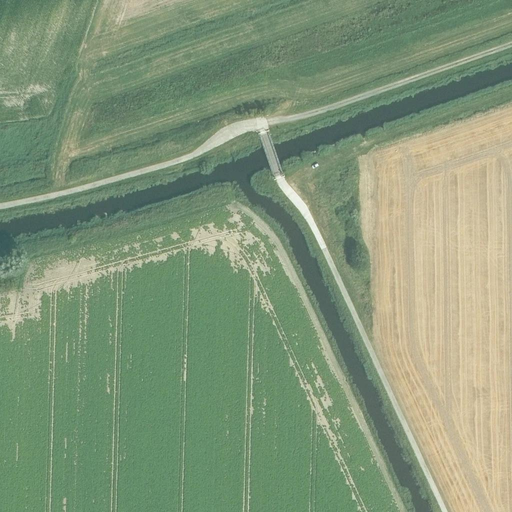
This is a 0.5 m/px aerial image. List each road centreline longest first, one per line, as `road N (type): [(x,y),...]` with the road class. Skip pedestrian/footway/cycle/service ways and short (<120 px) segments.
road 1 (unclassified): [(444,511),(305,209),(277,176),(260,124),(225,133),(179,162),(0,207)]
road 2 (track): [(511,45),(260,124)]
road 3 (track): [(280,181),(511,90)]
